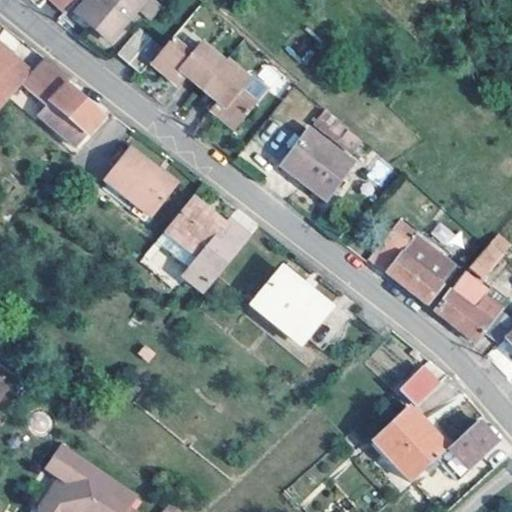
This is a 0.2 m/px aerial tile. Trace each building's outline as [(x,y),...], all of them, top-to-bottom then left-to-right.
[(53,0),(67,12),(78,0),(53,0)] [(138,11),(147,0),(146,0),(84,0),(80,5),(80,6),(86,11),(81,17),(78,20),(89,30),(92,27),(110,42),(138,11)] [(147,0),(138,11),(152,23),(161,11),(147,0)] [(81,17),(86,11),(80,6),(75,11),(81,17)] [(150,62),(159,52),(136,33),(117,55),(140,74),(150,62)] [(302,33),(287,50),(303,64),(318,47),(302,33)] [(182,73),(187,78),(202,90),(223,64),(199,44),(190,54),(170,39),(159,52),(150,62),(170,79),(179,70),(182,73)] [(0,110),(19,88),(31,75),(0,48),(0,110)] [(66,86),(70,81),(44,59),(31,75),(19,88),(44,109),(37,117),(76,150),(104,118),(84,101),(66,86)] [(246,83),(223,64),(202,90),(217,103),(221,106),(225,109),(218,118),(233,131),(253,107),(252,106),(265,91),(250,78),(246,83)] [(179,86),(187,78),(182,73),(179,70),(170,79),(179,86)] [(217,103),(209,112),(218,118),(225,109),(221,106),(217,103)] [(353,155),(362,144),(341,126),(336,132),(342,137),(338,142),(353,155)] [(309,131),(281,167),(324,200),(328,194),(336,184),(340,180),(352,163),(309,131)] [(157,174),(159,172),(131,150),(106,181),(151,219),(175,189),(157,174)] [(175,189),(179,184),(161,170),(159,172),(157,174),(175,189)] [(334,199),(345,183),(340,180),(336,184),(328,194),(334,199)] [(228,221),(225,225),(193,198),(166,231),(199,258),(190,268),(184,276),(202,292),(247,237),(228,221)] [(457,267),(397,221),(366,258),(409,292),(426,305),(457,267)] [(437,221),(429,235),(446,244),(453,230),(437,221)] [(190,268),(199,258),(166,231),(158,242),(190,268)] [(481,280),(503,254),(490,243),(469,270),(481,280)] [(281,271),(252,306),(298,344),(327,309),(281,271)] [(486,296),(489,292),(465,274),(435,312),(455,328),(475,345),(483,335),(495,345),(511,325),(511,322),(499,311),(501,309),(486,296)] [(420,369),(398,390),(413,407),(436,387),(420,369)] [(446,450),(407,408),(370,443),(409,484),(434,462),(446,450)] [(481,427),(476,422),(446,450),(434,462),(455,485),(498,446),(481,427)] [(131,511),(126,508),(133,498),(61,447),(44,471),(57,481),(36,511),(131,511)]
